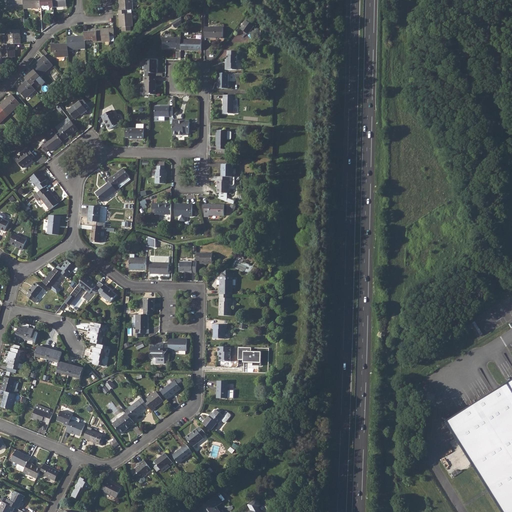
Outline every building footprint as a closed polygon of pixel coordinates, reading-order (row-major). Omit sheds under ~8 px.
[(22,0),(23,4),(23,8),(40,7),(40,6),(40,0),(22,0)] [(119,0),(120,10),(126,10),(133,9),(132,0),(119,0)] [(120,10),(118,10),(119,27),(123,27),(123,31),(131,31),(131,26),(132,26),(132,14),(126,14),(126,10),(120,10)] [(181,17),(172,23),(175,28),(181,24),(181,17)] [(246,21),(240,29),(247,34),(253,26),(246,21)] [(223,27),(205,27),(205,38),(223,38),(223,27)] [(113,28),(97,29),(97,31),(97,41),(98,42),(110,41),(110,36),(114,35),(113,28)] [(19,30),(6,31),(7,44),(14,43),(20,43),(19,30)] [(97,31),(84,32),(85,36),(85,40),(93,40),(93,42),(97,41),(97,31)] [(85,36),(67,37),(68,43),(68,50),(85,49),(85,40),(85,36)] [(176,50),(181,50),(181,40),(181,38),(163,38),(163,48),(176,48),(176,50)] [(181,40),(181,50),(201,50),(202,40),(181,40)] [(7,44),(1,44),(2,63),(10,63),(12,61),(12,57),(15,57),(14,43),(7,44)] [(68,50),(68,43),(51,44),(51,52),(55,52),(56,57),(69,56),(68,50)] [(227,63),(226,63),(225,70),(236,70),(236,51),(227,51),(227,59),(227,63)] [(44,55),(32,66),(34,69),(40,76),(53,65),(44,55)] [(145,60),(145,76),(153,76),(153,73),(156,73),(157,60),(145,60)] [(34,69),(25,78),(27,80),(32,85),(34,83),(33,81),(40,76),(34,69)] [(228,73),(218,73),(218,88),(228,88),(228,73)] [(145,76),(144,76),(144,81),(145,81),(145,94),(156,94),(156,76),(153,76),(145,76)] [(32,85),(27,80),(17,89),(25,98),(35,90),(32,85)] [(11,94),(0,105),(0,106),(8,115),(20,103),(11,94)] [(234,95),(223,95),(223,113),(233,113),(234,95)] [(68,110),(74,118),(80,113),(81,114),(82,114),(90,108),(83,99),(68,110)] [(0,106),(0,122),(8,115),(0,106)] [(170,115),(173,115),(173,107),(170,107),(170,106),(155,106),(155,116),(159,116),(159,120),(165,120),(165,117),(170,117),(170,115)] [(112,110),(102,116),(109,129),(120,124),(112,110)] [(173,121),(172,135),(183,135),(183,133),(189,133),(189,120),(183,120),(183,122),(178,122),(178,120),(178,119),(173,119),(173,121)] [(56,127),(65,139),(78,129),(71,120),(62,128),(59,124),(56,127)] [(129,129),(125,129),(125,137),(129,137),(129,139),(144,139),(144,127),(129,127),(129,129)] [(217,149),(217,148),(225,149),(226,149),(226,145),(227,145),(227,139),(230,138),(231,137),(231,132),(230,130),(216,130),(216,145),(217,145),(217,149)] [(62,142),(56,134),(41,145),(46,151),(49,149),(50,151),(62,142)] [(26,151),(16,159),(23,167),(33,159),(32,158),(35,156),(29,149),(27,151),(26,151)] [(222,164),(221,176),(232,176),(233,176),(233,164),(222,164)] [(157,169),(156,169),(156,182),(166,183),(166,169),(164,169),(164,165),(157,165),(157,169)] [(111,176),(108,178),(110,181),(117,190),(119,193),(122,190),(120,187),(132,178),(123,168),(112,177),(111,176)] [(39,170),(30,177),(37,185),(40,190),(44,187),(47,184),(44,180),(46,179),(39,170)] [(221,176),(218,176),(218,179),(217,180),(217,192),(228,192),(228,180),(232,180),(232,176),(221,176)] [(117,190),(110,181),(96,192),(102,201),(117,190)] [(37,192),(37,193),(34,195),(37,199),(40,196),(50,209),(59,203),(49,190),(47,191),(44,187),(40,190),(37,192)] [(156,214),(171,214),(171,203),(156,203),(156,204),(153,203),(153,213),(156,213),(156,214)] [(180,204),(180,203),(175,203),(175,215),(192,216),(192,215),(192,209),(192,204),(188,204),(180,204)] [(205,204),(205,214),(209,214),(209,215),(224,215),(224,204),(205,204)] [(101,206),(89,205),(88,220),(99,222),(101,206)] [(0,228),(4,231),(9,221),(4,219),(5,216),(5,214),(0,212),(0,228)] [(49,215),(47,233),(59,234),(61,216),(49,215)] [(105,226),(93,225),(92,229),(91,241),(100,242),(101,230),(105,230),(105,226)] [(14,233),(10,242),(22,248),(26,239),(14,233)] [(156,246),(156,238),(147,235),(147,245),(156,246)] [(197,258),(197,260),(201,260),(201,263),(212,263),(212,252),(197,252),(197,258)] [(130,269),(146,269),(147,258),(135,258),(135,254),(131,254),(131,258),(130,258),(130,269)] [(151,262),(150,273),(168,273),(168,257),(160,257),(160,262),(151,262)] [(63,269),(61,272),(66,276),(68,278),(73,271),(76,273),(79,269),(68,261),(62,268),(63,269)] [(180,270),(196,271),(197,261),(181,261),(180,270)] [(53,270),(43,282),(51,288),(53,290),(57,293),(59,290),(59,288),(55,284),(61,277),(62,278),(63,279),(66,276),(61,272),(56,269),(56,268),(53,271),(53,270)] [(219,289),(219,294),(230,294),(232,294),(233,284),(230,284),(231,279),(231,277),(233,277),(232,273),(227,270),(221,273),(220,277),(220,288),(219,289)] [(86,275),(79,284),(78,286),(75,289),(78,292),(82,287),(88,292),(84,297),(91,302),(99,292),(104,285),(100,281),(97,285),(92,281),(92,280),(86,275)] [(29,293),(27,295),(35,302),(38,299),(36,297),(43,288),(36,283),(28,292),(29,293)] [(105,284),(99,292),(102,294),(101,295),(110,303),(117,295),(111,290),(111,289),(105,284)] [(220,308),(219,308),(219,315),(230,315),(231,298),(230,298),(230,294),(219,294),(219,302),(220,302),(220,308)] [(75,298),(70,295),(66,300),(65,301),(70,305),(75,298)] [(144,298),(144,314),(148,315),(153,315),(153,311),(154,311),(154,299),(144,298)] [(144,314),(137,314),(136,333),(147,333),(147,329),(148,315),(144,314)] [(18,329),(16,337),(26,339),(29,324),(25,323),(23,328),(23,330),(18,329)] [(90,325),(88,331),(103,335),(106,325),(98,323),(97,327),(95,327),(90,325)] [(29,324),(26,339),(35,342),(37,334),(33,333),(33,331),(35,326),(29,324)] [(225,338),(225,331),(225,329),(226,328),(226,324),(212,324),(212,329),(214,329),(213,338),(225,338)] [(88,331),(87,337),(92,338),(94,339),(93,343),(97,344),(100,344),(101,345),(103,335),(88,331)] [(169,344),(169,350),(179,350),(179,354),(185,354),(186,350),(187,350),(187,339),(169,339),(169,344)] [(154,346),(151,346),(151,353),(154,353),(154,355),(155,355),(155,357),(156,357),(156,358),(160,358),(160,357),(165,357),(165,352),(167,351),(167,350),(169,350),(169,344),(164,344),(164,343),(157,343),(157,345),(154,345),(154,346)] [(7,350),(6,356),(20,360),(23,350),(22,350),(23,346),(15,344),(14,348),(13,347),(12,350),(14,351),(14,352),(12,352),(7,350)] [(92,347),(90,352),(105,356),(107,346),(101,345),(100,344),(99,348),(97,348),(92,347)] [(36,350),(35,355),(47,359),(50,348),(38,345),(36,350)] [(218,346),(218,351),(220,351),(220,355),(219,360),(223,361),(223,365),(228,365),(228,361),(230,361),(230,355),(229,355),(229,351),(230,352),(231,346),(218,346)] [(50,348),(47,359),(59,362),(59,361),(62,352),(50,348)] [(90,352),(89,358),(94,359),(96,360),(95,363),(107,367),(109,356),(105,356),(90,352)] [(6,356),(4,361),(9,363),(10,363),(9,367),(18,370),(20,360),(6,356)] [(59,362),(56,372),(69,375),(72,364),(59,361),(59,362)] [(72,364),(69,375),(81,378),(84,368),(72,364)] [(5,377),(2,390),(5,391),(14,394),(16,394),(17,394),(18,390),(13,388),(15,379),(5,377)] [(175,380),(161,391),(167,399),(181,388),(181,387),(184,384),(179,379),(176,381),(175,380)] [(110,380),(105,384),(109,390),(114,386),(110,380)] [(511,511),(511,380),(446,421),(502,511),(511,511)] [(217,381),(217,398),(227,398),(227,381),(217,381)] [(14,394),(5,391),(1,406),(12,410),(16,394),(14,394)] [(156,392),(145,401),(149,406),(152,410),(155,408),(155,407),(163,401),(156,392)] [(140,395),(130,403),(131,405),(141,397),(140,395)] [(145,401),(142,397),(129,407),(136,416),(149,406),(145,401)] [(38,419),(49,423),(53,413),(50,411),(49,413),(36,408),(32,417),(37,420),(38,419)] [(209,415),(203,423),(212,430),(217,423),(219,424),(222,420),(225,422),(226,421),(231,415),(231,414),(227,411),(226,411),(223,409),(221,412),(216,409),(210,417),(209,415)] [(64,424),(68,426),(71,419),(72,416),(73,414),(69,412),(68,413),(61,410),(57,421),(64,423),(64,424)] [(135,424),(127,413),(113,423),(121,433),(130,426),(131,427),(135,424)] [(68,426),(66,431),(70,433),(71,432),(80,436),(85,425),(79,422),(80,420),(79,418),(72,416),(71,419),(68,426)] [(200,426),(186,437),(193,446),(204,438),(202,436),(206,434),(200,426)] [(88,428),(84,438),(102,445),(104,440),(101,439),(103,434),(88,428)] [(192,452),(186,444),(172,455),(179,463),(193,453),(192,452)] [(16,450),(11,460),(18,464),(16,467),(17,468),(23,472),(25,468),(29,461),(31,456),(27,455),(16,450)] [(159,458),(155,461),(155,462),(152,464),(157,471),(160,469),(163,472),(170,467),(169,465),(173,462),(165,453),(162,456),(159,458)] [(147,474),(152,470),(144,460),(139,464),(140,465),(131,471),(140,483),(142,483),(146,480),(146,478),(145,477),(148,474),(147,474)] [(25,468),(23,473),(27,474),(36,478),(39,472),(41,468),(32,464),(32,463),(29,461),(25,468)] [(41,468),(39,472),(55,480),(60,471),(44,463),(41,468)] [(76,489),(75,488),(71,495),(82,501),(87,490),(90,491),(93,485),(89,483),(90,482),(81,477),(77,485),(78,485),(76,489)] [(106,480),(101,489),(116,497),(121,488),(106,480)] [(172,485),(168,489),(172,494),(177,491),(172,485)] [(7,498),(5,502),(15,507),(18,509),(20,505),(22,507),(24,503),(22,502),(25,495),(15,491),(11,500),(7,498)] [(198,511),(201,511),(220,511),(216,506),(222,503),(216,495),(203,505),(203,506),(197,510),(197,511),(198,511)] [(5,502),(3,501),(0,508),(0,511),(10,511),(12,510),(13,511),(15,507),(5,502)]
